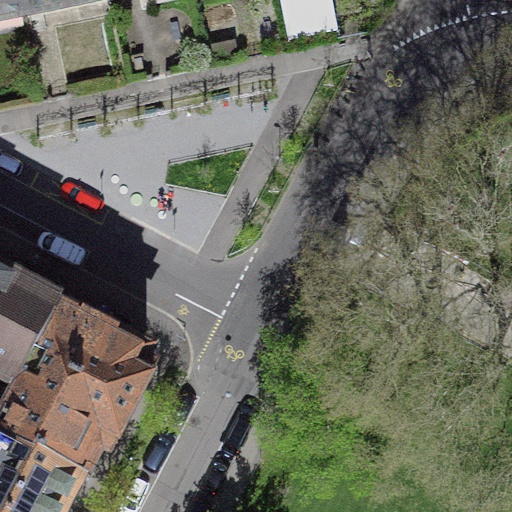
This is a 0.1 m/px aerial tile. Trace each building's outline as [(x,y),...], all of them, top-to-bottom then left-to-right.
[(0,0),(0,22),(25,17),(21,0),(0,0)] [(39,15),(107,1),(106,0),(21,0),(25,17),(25,18),(39,15)] [(22,288),(0,277),(0,379),(16,388),(57,307),(22,288)] [(0,436),(80,478),(99,443),(107,447),(147,371),(139,367),(146,354),(118,339),(122,331),(103,321),(84,311),(79,319),(57,307),(16,388),(18,389),(15,395),(22,406),(6,436),(0,433),(0,436)] [(0,511),(62,511),(80,478),(0,436),(0,511)]
